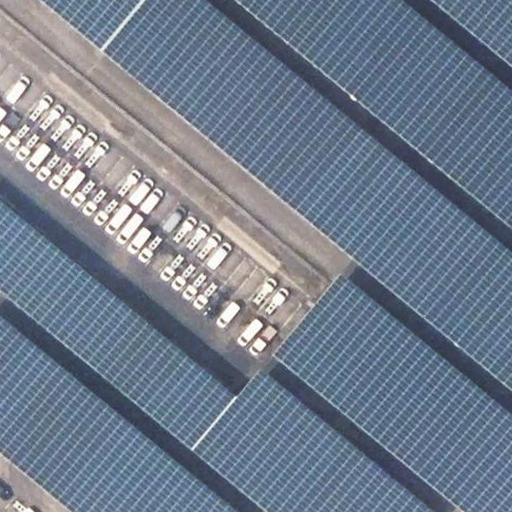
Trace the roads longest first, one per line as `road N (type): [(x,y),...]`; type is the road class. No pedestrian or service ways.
road 1 (unknown): [(0,4),(511,411)]
road 2 (unknown): [(264,511),(0,293)]
road 3 (unknown): [(511,82),(408,0)]
